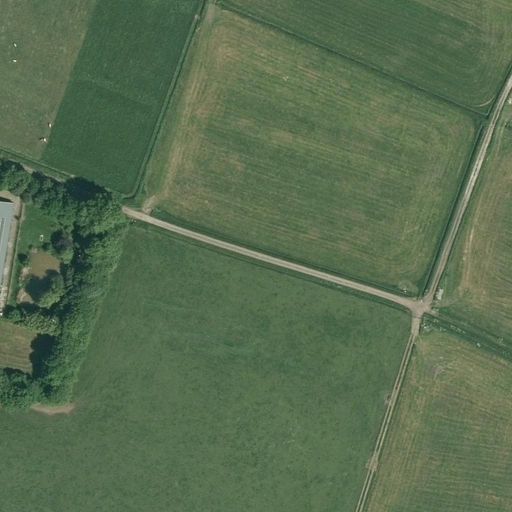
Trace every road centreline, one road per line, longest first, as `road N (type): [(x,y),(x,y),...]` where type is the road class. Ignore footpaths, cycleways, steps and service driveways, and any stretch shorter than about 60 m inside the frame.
road 1 (unclassified): [(436,315),(0,164)]
road 2 (track): [(511,81),(420,307),(358,511)]
